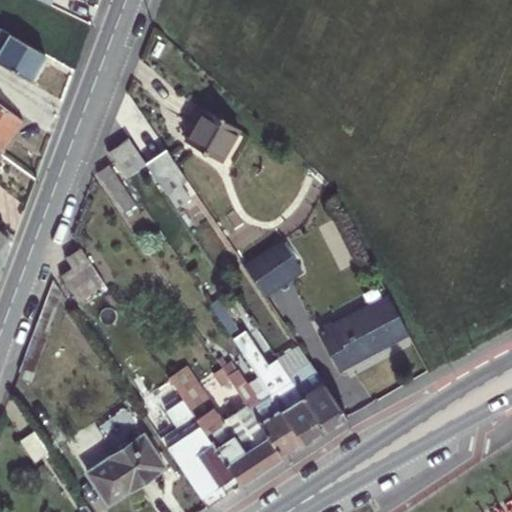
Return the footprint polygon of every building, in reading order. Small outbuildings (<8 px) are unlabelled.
[(47,53),(15,36),(1,56),(32,76),(40,65),(47,53)] [(0,147),(9,154),(20,138),(31,123),(0,100),(0,147)] [(199,131),(191,147),(226,165),(243,133),(208,114),(199,131)] [(129,139),(108,154),(126,181),(147,167),(143,160),(129,139)] [(166,145),(143,160),(147,167),(162,189),(184,174),(166,145)] [(0,166),(9,154),(0,147),(0,198),(3,196),(0,193),(0,166)] [(107,163),(96,171),(112,196),(124,188),(107,163)] [(0,253),(4,249),(15,236),(0,222),(0,253)] [(104,280),(83,248),(68,257),(74,267),(63,275),(77,297),(104,280)] [(250,275),(272,308),(305,286),(285,253),(250,275)] [(373,349),(406,330),(386,293),(339,321),(342,326),(326,336),(344,366),(373,349)] [(283,372),(287,377),(321,430),(331,423),(342,416),(318,380),(309,386),(296,365),(283,372)] [(287,377),(265,392),(299,444),(310,437),(321,430),(287,377)] [(251,415),(278,457),(287,451),(299,444),(265,392),(255,399),(244,382),(234,390),(251,415)] [(232,479),(235,485),(256,472),(278,457),(251,415),(227,430),(203,393),(184,405),(200,430),(232,479)] [(160,439),(204,505),(216,497),(225,491),(221,485),(232,479),(200,430),(175,446),(167,434),(160,439)] [(143,436),(87,473),(107,503),(132,486),(163,466),(143,436)] [(89,511),(82,500),(63,511),(89,511)]
